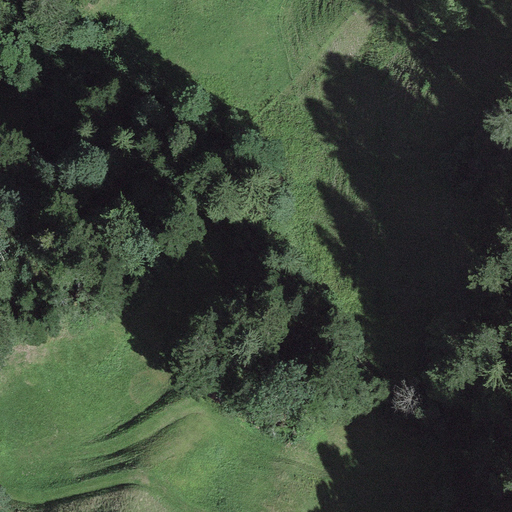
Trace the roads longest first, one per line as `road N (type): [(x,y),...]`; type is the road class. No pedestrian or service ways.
road 1 (track): [(0,471),(108,448),(200,406),(308,459),(384,481)]
road 2 (track): [(191,88),(140,50),(64,53),(40,48),(0,21)]
road 3 (track): [(0,493),(37,497),(145,478),(193,511)]
